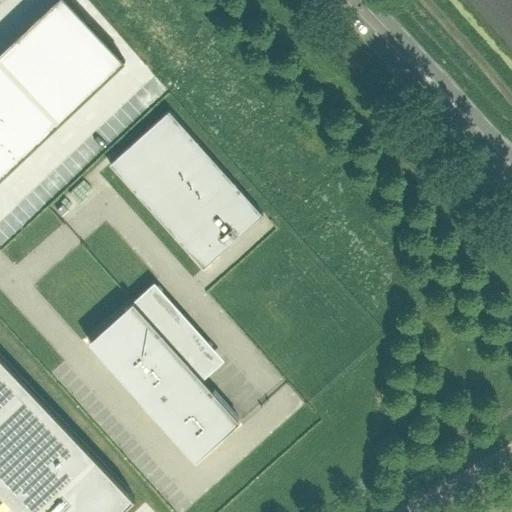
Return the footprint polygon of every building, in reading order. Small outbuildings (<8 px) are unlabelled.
[(72,48),(94,28),(67,0),(57,0),(42,15),(72,48)] [(72,48),(42,15),(20,36),(51,68),(72,48)] [(94,28),(72,48),(103,80),(125,60),(94,28)] [(0,54),(0,57),(29,89),(51,68),(20,36),(0,54)] [(81,101),(103,80),(72,48),(51,68),(81,101)] [(0,57),(0,100),(8,109),(29,89),(0,57)] [(81,101),(51,68),(29,89),(60,121),(81,101)] [(60,121),(29,89),(8,109),(38,142),(60,121)] [(0,116),(0,144),(17,162),(38,142),(8,109),(0,116)] [(170,109),(110,163),(204,268),(264,214),(170,109)] [(0,177),(17,162),(0,144),(0,177)] [(89,341),(196,460),(242,420),(134,300),(89,341)] [(118,511),(135,496),(0,352),(0,488),(22,511),(118,511)]
